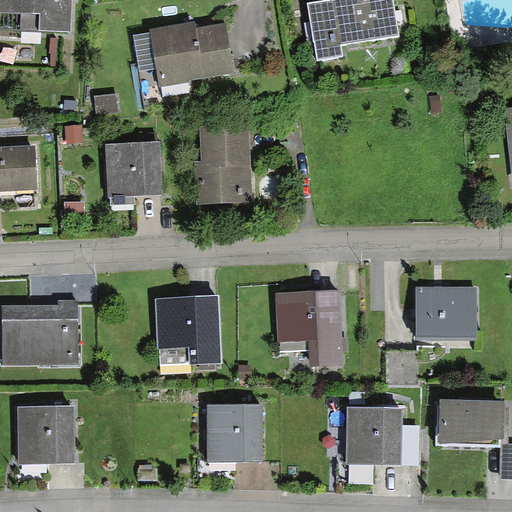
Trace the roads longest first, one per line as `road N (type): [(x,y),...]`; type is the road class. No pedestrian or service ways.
road 1 (residential): [(0,253),(511,236)]
road 2 (residential): [(94,511),(256,511)]
